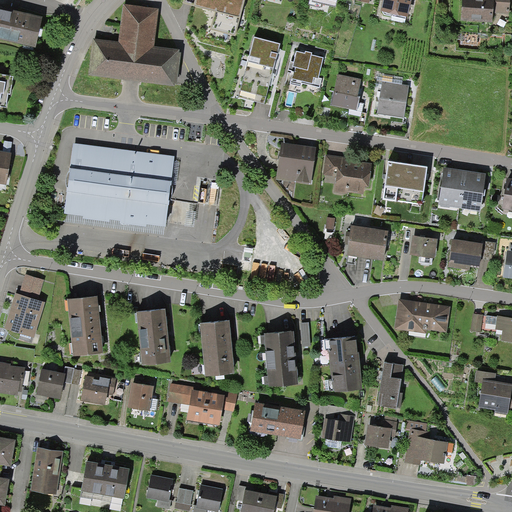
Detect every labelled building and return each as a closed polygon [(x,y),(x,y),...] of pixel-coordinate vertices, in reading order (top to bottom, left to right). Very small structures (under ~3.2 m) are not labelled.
[(213,11),(209,30),(237,37),(246,0),(185,0),(185,4),(213,11)] [(309,0),(309,4),(333,9),(334,0),(309,0)] [(381,0),(379,16),(406,21),(410,0),(381,0)] [(461,0),(460,23),(491,25),(492,15),(508,16),(509,0),(461,0)] [(89,75),(175,87),(180,51),(154,47),(159,10),(123,5),(118,43),(94,40),(89,75)] [(0,39),(37,47),(43,18),(0,8),(0,39)] [(239,96),(265,103),(271,82),(273,75),(279,51),(280,44),(254,37),(239,96)] [(287,83),(316,89),(322,55),(294,50),(287,83)] [(0,100),(1,95),(9,96),(12,78),(0,75),(0,100)] [(329,108),(355,113),(361,81),(335,76),(329,108)] [(374,115),(401,119),(406,85),(379,81),(374,115)] [(165,229),(174,157),(73,144),(63,217),(165,229)] [(276,180),(311,184),(315,149),(281,145),(276,180)] [(0,185),(6,186),(10,155),(0,153),(0,185)] [(368,189),(371,164),(347,161),(348,158),(326,156),(324,176),(336,177),(334,192),(363,195),(364,188),(368,189)] [(426,168),(386,163),(381,200),(421,205),(426,168)] [(477,212),(482,175),(440,169),(435,207),(477,212)] [(511,178),(507,177),(502,211),(511,212),(511,178)] [(348,227),(344,257),(363,259),(366,229),(348,227)] [(366,229),(363,259),(381,261),(384,231),(366,229)] [(409,256),(432,259),(434,239),(412,237),(409,256)] [(447,268),(476,272),(477,259),(485,260),(486,253),(491,254),(493,243),(478,241),(478,247),(450,243),(447,268)] [(500,279),(511,280),(511,253),(503,253),(500,279)] [(7,331),(34,338),(44,302),(38,300),(44,280),(23,275),(7,331)] [(70,359),(102,355),(95,297),(64,300),(70,359)] [(427,330),(448,332),(451,307),(399,301),(396,330),(427,334),(427,330)] [(141,366),(170,363),(165,311),(135,314),(141,366)] [(502,342),(511,342),(511,318),(474,315),(472,329),(503,332),(502,342)] [(204,378),(234,375),(228,322),(198,325),(204,378)] [(268,388),(297,385),(291,331),(262,334),(268,388)] [(332,394),(361,391),(356,338),(327,341),(332,394)] [(377,405),(396,408),(403,365),(384,362),(377,405)] [(0,392),(21,395),(24,368),(0,364),(0,392)] [(478,410),(509,413),(511,387),(511,383),(496,382),(497,373),(476,370),(475,380),(482,380),(478,410)] [(59,400),(63,375),(41,371),(37,397),(59,400)] [(104,406),(108,381),(85,377),(81,402),(104,406)] [(235,412),(238,395),(171,383),(168,402),(189,406),(186,421),(220,427),(223,410),(235,412)] [(149,412),(152,388),(130,385),(127,409),(149,412)] [(301,442),(306,411),(253,403),(249,434),(301,442)] [(351,442),(354,415),(339,414),(339,422),(323,421),(321,439),(351,442)] [(390,450),(392,430),(366,428),(364,447),(390,450)] [(444,465),(447,443),(427,440),(429,431),(411,429),(406,465),(420,467),(421,462),(444,465)] [(0,459),(12,461),(15,434),(0,431),(0,459)] [(31,487),(56,491),(62,448),(37,444),(31,487)] [(81,494),(123,501),(129,465),(87,458),(81,494)] [(0,501),(4,502),(8,475),(0,473),(0,501)] [(158,497),(156,504),(169,507),(171,498),(168,497),(172,480),(150,475),(146,495),(158,497)] [(242,499),(245,485),(239,483),(236,498),(242,499)] [(193,511),(206,511),(207,508),(219,510),(223,489),(201,485),(197,503),(194,502),(192,511),(193,511)] [(256,511),(261,488),(245,485),(242,499),(239,511),(256,511)] [(194,490),(180,487),(176,506),(190,509),(194,490)] [(261,488),(256,511),(273,511),(275,505),(278,491),(261,488)] [(284,492),(278,491),(275,505),(282,506),(284,492)] [(348,511),(351,496),(335,494),(334,496),(317,493),(313,511),(348,511)] [(407,511),(409,505),(390,502),(390,505),(375,502),(372,511),(407,511)]
